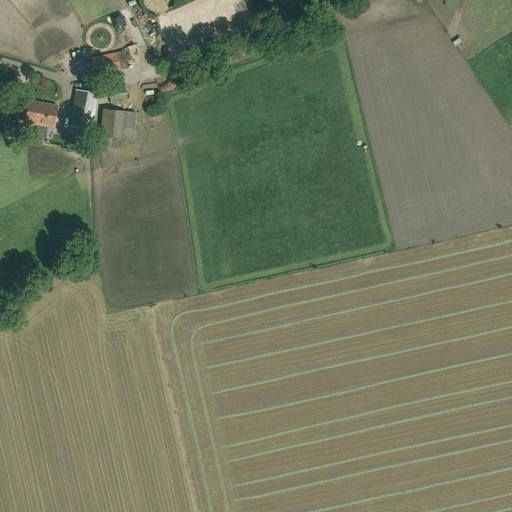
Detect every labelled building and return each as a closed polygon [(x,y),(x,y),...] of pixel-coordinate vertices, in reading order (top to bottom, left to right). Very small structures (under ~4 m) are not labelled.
[(131,9),(122,13),(124,18),(133,14),(131,9)] [(114,44),(116,52),(88,59),(92,77),(120,70),(128,68),(123,42),(114,44)] [(131,67),(143,63),(139,51),(127,55),(131,67)] [(173,53),(166,55),(169,67),(177,65),(173,53)] [(156,69),(167,64),(164,59),(154,65),(156,69)] [(111,105),(127,102),(124,84),(108,87),(111,105)] [(91,129),(97,93),(76,90),(70,125),(91,129)] [(42,119),(45,104),(28,101),(24,123),(39,125),(40,119),(42,119)] [(40,119),(39,125),(53,128),(57,106),(45,104),(42,119),(40,119)] [(103,109),(99,136),(132,140),(136,113),(103,109)]
